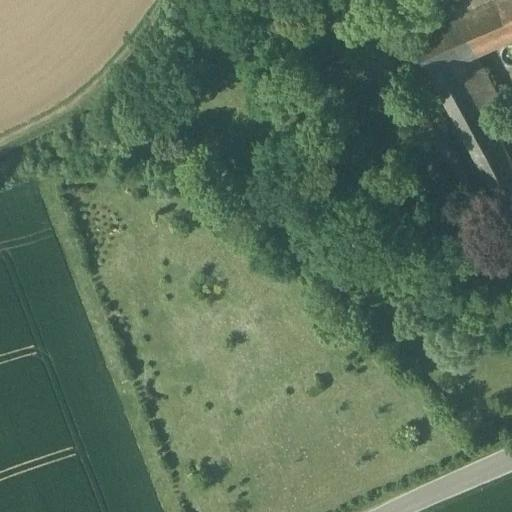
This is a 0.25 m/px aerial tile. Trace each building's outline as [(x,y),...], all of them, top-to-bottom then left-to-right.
[(511,0),(486,0),(458,12),(411,33),(431,69),(452,60),(474,48),(511,32),(511,0)] [(451,0),(458,12),(486,0),(451,0)] [(452,60),(477,106),(500,94),(474,48),(452,60)] [(477,106),(452,60),(431,69),(492,183),(511,171),(477,106)] [(511,171),(492,183),(506,210),(511,206),(511,171)]
